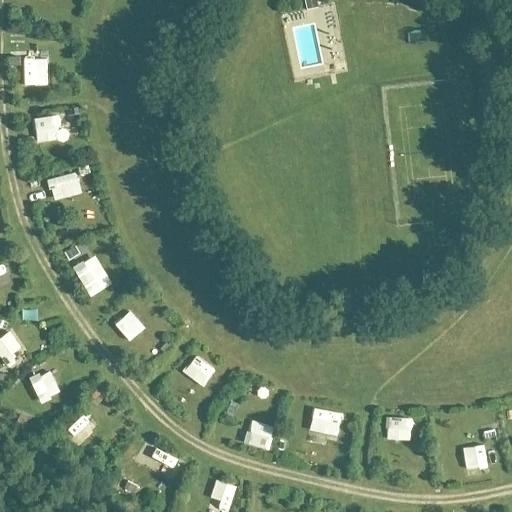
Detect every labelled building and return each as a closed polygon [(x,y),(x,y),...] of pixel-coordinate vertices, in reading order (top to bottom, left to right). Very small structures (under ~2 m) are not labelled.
[(51,80),(49,58),(30,60),(31,81),(51,80)] [(64,117),(40,120),(42,144),(67,141),(64,117)] [(81,174),(53,182),(56,195),(68,191),(70,199),(87,194),(81,174)] [(99,258),(80,268),(91,287),(109,276),(99,258)] [(0,280),(12,276),(8,266),(0,268),(0,280)] [(135,344),(151,329),(135,312),(119,327),(135,344)] [(0,346),(9,365),(28,355),(18,334),(0,342),(0,346)] [(42,363),(50,384),(68,377),(61,356),(42,363)] [(202,357),(190,374),(210,389),(222,372),(202,357)] [(273,416),(280,391),(257,384),(249,409),(273,416)] [(96,408),(119,418),(124,406),(102,396),(96,408)] [(321,410),(315,434),(343,441),(349,417),(321,410)] [(393,442),(418,442),(418,420),(393,420),(393,442)] [(166,453),(158,475),(182,483),(189,461),(166,453)] [(215,510),(225,511),(237,511),(242,487),(221,483),(215,510)]
